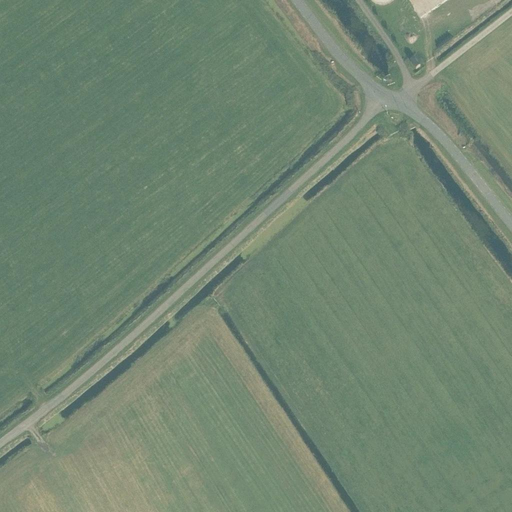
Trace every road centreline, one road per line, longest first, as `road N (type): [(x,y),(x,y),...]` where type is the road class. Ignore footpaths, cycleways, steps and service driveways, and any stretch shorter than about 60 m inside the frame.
road 1 (unclassified): [(0,442),(133,335),(382,99)]
road 2 (tertiary): [(511,228),(440,136),(396,100),(382,99)]
road 3 (tertiary): [(382,99),(297,0)]
